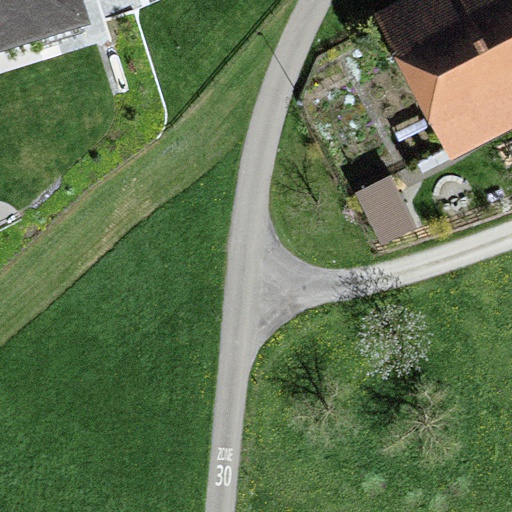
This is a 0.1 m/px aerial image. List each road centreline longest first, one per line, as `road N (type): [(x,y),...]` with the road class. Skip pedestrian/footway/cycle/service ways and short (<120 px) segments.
road 1 (residential): [(312,0),(261,137),(239,294)]
road 2 (unclassified): [(239,294),(218,511)]
